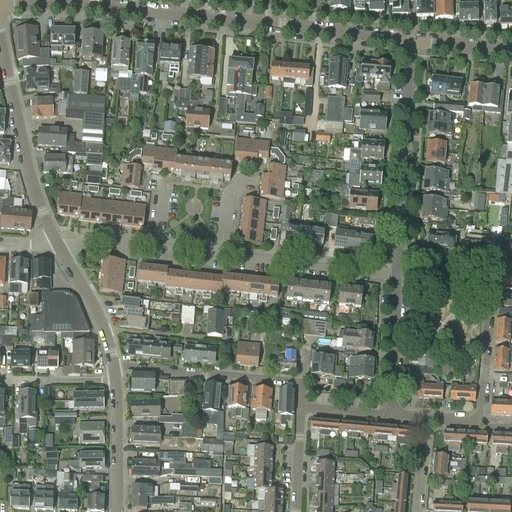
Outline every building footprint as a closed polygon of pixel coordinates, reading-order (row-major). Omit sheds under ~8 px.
[(330,0),(330,8),(339,9),(340,0),(330,0)] [(340,0),(339,9),(349,11),(349,0),(340,0)] [(353,0),(354,11),(364,12),(364,0),(353,0)] [(384,13),(383,0),(364,0),(365,5),(368,5),(368,12),(384,13)] [(399,0),(388,0),(389,7),(392,7),(392,15),(400,15),(399,0)] [(407,0),(399,0),(400,15),(408,15),(407,0)] [(409,0),(410,3),(416,3),(416,18),(433,18),(432,0),(409,0)] [(443,19),(442,0),(433,0),(434,20),(443,19)] [(442,0),(443,19),(453,19),(451,0),(442,0)] [(478,22),(477,0),(464,0),(464,5),(458,5),(459,23),(478,22)] [(495,16),(495,9),(495,4),(483,4),(484,25),(486,25),(487,27),(492,27),(492,25),(496,24),(495,16)] [(511,8),(495,9),(495,16),(500,16),(500,26),(511,25),(511,8)] [(49,66),(49,61),(48,50),(37,51),(36,29),(15,30),(18,61),(22,61),(23,69),(49,67),(49,66)] [(62,53),(62,31),(51,30),(50,47),(57,47),(57,53),(62,53)] [(62,31),(62,53),(67,53),(67,47),(74,47),(74,31),(62,31)] [(90,69),(93,33),(83,32),(81,59),(82,59),(81,64),(87,64),(87,68),(90,69)] [(93,33),(90,69),(92,70),(95,70),(95,83),(106,84),(108,57),(101,57),(102,33),(93,33)] [(119,73),(121,42),(113,41),(111,72),(110,79),(118,79),(118,73),(119,73)] [(118,79),(131,81),(131,76),(132,73),(128,73),(129,42),(121,42),(119,73),(118,73),(118,79)] [(131,81),(130,87),(129,96),(138,97),(138,94),(139,94),(140,76),(143,77),(145,43),(137,43),(136,55),(137,55),(135,76),(131,76),(131,81)] [(140,76),(139,94),(146,95),(147,81),(145,81),(145,77),(151,77),(152,56),(153,56),(154,44),(145,43),(143,77),(140,76)] [(168,73),(170,47),(160,46),(159,64),(163,64),(163,73),(168,73)] [(170,47),(168,73),(173,74),(174,65),(179,65),(180,48),(170,47)] [(199,80),(201,52),(189,51),(187,79),(199,80)] [(201,52),(199,80),(211,80),(213,53),(201,52)] [(339,60),(330,60),(329,79),(323,78),(323,88),(336,89),(339,60)] [(339,60),(336,89),(345,89),(347,61),(339,60)] [(241,76),(243,62),(228,61),(225,98),(236,99),(238,84),(240,84),(241,76)] [(253,63),(243,62),(241,76),(252,77),(253,63)] [(373,79),(375,64),(362,63),(361,67),(357,67),(356,83),(362,84),(362,78),(373,79)] [(389,65),(375,64),(373,79),(380,80),(380,84),(388,84),(389,81),(390,81),(391,67),(389,65)] [(283,79),(284,66),(271,65),(270,78),(283,79)] [(284,66),(283,79),(295,80),(296,67),(284,66)] [(296,67),(295,80),(305,81),(305,87),(312,88),(313,69),(308,69),(308,68),(296,67)] [(58,76),(48,77),(48,72),(35,72),(26,72),(27,92),(36,92),(36,91),(48,91),(48,94),(57,94),(59,94),(58,76)] [(88,74),(74,73),(73,95),(87,96),(88,74)] [(238,84),(236,99),(234,117),(235,117),(243,117),(245,96),(250,96),(255,97),(256,87),(251,87),(252,77),(241,76),(240,84),(238,84)] [(445,97),(447,80),(432,79),(430,95),(439,96),(439,101),(444,102),(445,97)] [(445,97),(453,98),(452,100),(458,101),(459,99),(460,95),(461,87),(461,82),(447,80),(445,97)] [(468,106),(474,107),(473,114),(481,115),(484,88),(470,87),(468,106)] [(501,117),(503,94),(498,94),(499,90),(484,88),(481,115),(501,117)] [(179,94),(178,94),(178,102),(190,103),(191,91),(179,90),(179,94)] [(303,116),(310,117),(312,92),(305,91),(303,116)] [(511,91),(509,91),(508,99),(507,99),(505,124),(509,124),(507,143),(502,143),(501,159),(505,159),(505,162),(497,162),(494,195),(511,196),(511,91)] [(204,105),(211,106),(212,92),(205,92),(204,105)] [(380,93),(371,93),(361,92),(360,103),(379,104),(380,94),(380,93)] [(66,107),(58,107),(58,118),(65,119),(65,121),(82,122),(82,126),(103,127),(106,98),(73,96),(67,95),(66,107)] [(342,125),(344,99),(327,98),(325,124),(342,125)] [(32,108),(58,107),(58,100),(31,100),(32,108)] [(227,100),(225,100),(218,100),(217,115),(226,115),(227,100)] [(208,121),(209,112),(200,111),(201,105),(178,103),(177,109),(187,110),(186,120),(208,121)] [(463,114),(463,111),(464,105),(433,103),(432,112),(462,114),(463,114)] [(58,107),(32,108),(32,119),(42,119),(58,118),(58,107)] [(255,107),(254,117),(254,118),(260,118),(263,118),(263,107),(255,107)] [(359,121),(385,123),(386,115),(360,113),(361,109),(354,108),(353,118),(360,118),(359,121)] [(429,115),(428,125),(452,127),(453,117),(429,115)] [(243,117),(235,117),(235,124),(259,125),(260,118),(254,118),(254,117),(243,117)] [(208,121),(186,120),(186,129),(186,134),(198,136),(199,130),(207,131),(208,121)] [(359,121),(359,129),(353,129),(352,137),(362,137),(363,130),(385,131),(385,123),(359,121)] [(452,127),(428,125),(427,135),(444,136),(444,141),(447,141),(451,141),(451,137),(452,127)] [(82,131),(81,144),(81,145),(86,145),(85,155),(86,155),(86,159),(86,166),(101,167),(102,156),(102,147),(103,131),(103,127),(82,126),(82,131)] [(38,138),(74,140),(74,136),(66,136),(66,131),(39,129),(38,138)] [(316,134),(315,142),(323,143),(329,143),(330,135),(316,134)] [(74,140),(38,138),(37,147),(61,148),(61,153),(75,154),(85,155),(86,145),(81,145),(81,144),(75,144),(76,143),(73,143),(74,140)] [(245,163),(247,141),(236,140),(234,162),(245,163)] [(247,141),(245,163),(256,164),(256,159),(258,142),(247,141)] [(0,154),(9,155),(10,143),(0,142),(0,154)] [(269,143),(258,142),(256,159),(267,160),(269,143)] [(358,142),(357,150),(383,152),(383,143),(362,142),(362,143),(358,142)] [(427,143),(427,153),(444,155),(445,144),(427,143)] [(153,166),(155,149),(144,148),(142,165),(153,166)] [(155,149),(153,166),(152,171),(163,172),(166,150),(155,149)] [(271,149),(270,155),(274,156),(277,161),(277,165),(284,165),(284,159),(277,150),(271,149)] [(125,164),(131,165),(132,161),(137,157),(140,157),(141,151),(135,150),(126,157),(125,164)] [(177,151),(166,150),(163,172),(173,173),(175,159),(176,159),(177,151)] [(383,152),(357,150),(350,150),(349,162),(350,162),(363,163),(363,160),(382,161),(383,152)] [(444,155),(427,153),(426,164),(438,164),(438,168),(441,169),(444,169),(444,155)] [(9,155),(0,154),(0,165),(8,166),(9,155)] [(175,159),(173,173),(173,175),(185,177),(184,181),(190,181),(190,177),(201,179),(203,162),(193,161),(194,155),(186,154),(185,160),(176,159),(175,159)] [(203,162),(201,179),(213,180),(212,184),(218,185),(218,181),(230,182),(231,166),(221,165),(222,158),(214,157),(213,164),(203,162)] [(44,158),(43,166),(72,167),(72,158),(44,158)] [(363,163),(350,162),(350,167),(348,166),(348,175),(381,177),(382,169),(363,167),(363,163)] [(72,167),(43,166),(43,174),(72,175),(72,167)] [(122,177),(139,179),(140,168),(123,166),(122,177)] [(268,166),(267,177),(284,178),(285,167),(268,166)] [(425,171),(424,181),(448,183),(449,173),(450,169),(444,169),(441,169),(441,172),(425,171)] [(6,177),(12,181),(16,175),(10,171),(6,177)] [(312,184),(322,185),(323,172),(313,172),(312,184)] [(87,173),(86,185),(99,186),(100,174),(87,173)] [(381,177),(348,175),(347,187),(348,187),(348,188),(360,189),(360,185),(380,186),(381,177)] [(262,176),(261,187),(283,189),(284,178),(267,177),(262,176)] [(139,179),(122,177),(121,188),(138,190),(139,179)] [(448,183),(424,181),(424,192),(444,193),(444,197),(456,198),(456,194),(448,193),(448,183)] [(283,189),(261,187),(260,198),(282,200),(283,189)] [(0,199),(4,199),(4,208),(2,208),(1,215),(12,216),(13,211),(14,200),(9,200),(10,191),(0,190),(0,199)] [(341,200),(377,203),(378,194),(349,192),(339,192),(338,200),(341,200)] [(68,217),(70,195),(59,193),(57,216),(68,217)] [(81,196),(70,195),(68,217),(78,218),(81,196)] [(485,196),(475,195),(473,211),(483,212),(485,196)] [(78,218),(78,222),(89,223),(91,201),(81,200),(81,196),(78,218)] [(243,200),(242,211),(264,213),(266,202),(243,200)] [(377,203),(341,200),(340,209),(348,209),(348,210),(377,212),(377,203)] [(423,200),(422,210),(447,211),(447,201),(423,200)] [(91,201),(89,223),(100,224),(102,202),(91,201)] [(102,202),(100,224),(110,225),(113,203),(102,202)] [(113,203),(110,225),(121,227),(124,204),(113,203)] [(134,206),(124,204),(121,227),(132,228),(134,206)] [(145,207),(134,206),(132,228),(143,229),(145,207)] [(290,209),(282,208),(281,220),(288,221),(289,214),(294,214),(294,209),(290,209)] [(447,211),(422,210),(422,220),(446,222),(447,211)] [(12,216),(1,215),(0,215),(0,229),(30,232),(31,212),(13,211),(12,216)] [(264,213),(242,211),(241,221),(263,224),(264,213)] [(331,215),(325,215),(323,227),(330,228),(331,215)] [(331,215),(330,228),(336,229),(338,216),(331,215)] [(263,224),(241,221),(240,232),(262,234),(263,224)] [(297,244),(299,228),(287,226),(285,243),(297,244)] [(299,228),(297,244),(309,246),(311,230),(299,228)] [(311,230),(309,246),(322,247),(324,231),(311,230)] [(481,234),(480,234),(467,233),(467,231),(461,230),(460,239),(464,240),(462,251),(479,253),(481,234)] [(262,234),(240,232),(239,243),(261,245),(262,234)] [(346,250),(348,234),(336,232),(334,249),(346,250)] [(481,232),(480,234),(481,234),(479,253),(495,255),(496,241),(488,240),(488,233),(481,232)] [(440,249),(442,235),(428,233),(427,241),(426,242),(425,245),(427,246),(427,247),(440,249)] [(360,235),(348,234),(346,250),(358,252),(360,235)] [(360,235),(358,252),(371,253),(373,237),(360,235)] [(442,235),(440,249),(454,250),(456,236),(442,235)] [(102,270),(124,273),(125,262),(103,259),(102,270)] [(17,295),(19,261),(10,261),(9,284),(13,284),(13,295),(17,295)] [(28,262),(19,261),(17,295),(21,295),(21,294),(27,295),(28,262)] [(31,291),(41,291),(51,291),(50,280),(50,262),(31,262),(32,280),(31,280),(31,291)] [(150,290),(153,265),(149,264),(148,267),(139,266),(137,282),(147,284),(146,290),(150,290)] [(158,265),(153,265),(150,290),(154,291),(155,284),(165,285),(165,286),(167,272),(167,270),(158,268),(158,265)] [(102,270),(100,281),(122,283),(124,273),(102,270)] [(165,286),(165,285),(164,289),(175,290),(174,296),(178,297),(181,271),(176,270),(176,273),(167,272),(165,286)] [(181,271),(178,297),(182,297),(183,291),(192,292),(194,276),(185,275),(186,272),(181,271)] [(203,277),(194,276),(192,292),(203,293),(202,299),(206,300),(209,274),(204,274),(203,277)] [(214,275),(209,274),(206,300),(210,300),(210,294),(221,295),(221,292),(222,279),(213,278),(214,275)] [(222,276),(222,279),(221,292),(231,293),(230,300),(234,300),(237,274),(232,274),(232,277),(222,276)] [(237,274),(234,300),(238,300),(239,294),(249,295),(251,279),(242,278),(242,275),(237,274)] [(509,295),(511,277),(499,276),(498,290),(506,291),(506,295),(509,295)] [(260,280),(251,279),(249,295),(259,296),(258,303),(262,303),(265,278),(260,277),(260,280)] [(269,278),(265,278),(262,303),(266,304),(266,297),(277,298),(279,282),(269,281),(269,278)] [(122,283),(100,281),(99,292),(121,295),(122,283)] [(307,303),(309,285),(288,282),(286,300),(307,303)] [(330,287),(309,285),(307,303),(328,305),(330,287)] [(362,291),(351,290),(341,288),(338,306),(360,309),(362,291)] [(72,334),(78,333),(89,333),(77,303),(76,300),(75,299),(74,299),(73,297),(72,297),(71,296),(70,295),(68,294),(67,294),(65,294),(63,293),(41,294),(41,307),(42,323),(42,331),(42,334),(43,334),(47,334),(60,334),(72,334)] [(29,296),(29,308),(38,309),(38,296),(29,296)] [(113,303),(112,307),(146,311),(138,310),(139,307),(142,307),(143,301),(120,298),(120,303),(113,303)] [(146,311),(112,307),(112,308),(123,309),(123,314),(116,313),(115,317),(149,322),(149,321),(144,321),(146,311)] [(182,308),(181,324),(193,325),(194,309),(182,308)] [(214,337),(216,309),(204,308),(203,313),(208,314),(207,336),(214,337)] [(233,311),(216,309),(214,337),(222,337),(223,318),(233,319),(233,311)] [(511,319),(511,310),(499,309),(499,318),(511,319)] [(285,310),(285,315),(326,320),(327,315),(285,310)] [(149,322),(115,317),(115,318),(126,319),(126,324),(119,323),(118,328),(147,331),(149,322)] [(497,320),(496,331),(511,332),(511,327),(510,328),(510,321),(497,320)] [(326,324),(303,321),(303,336),(324,339),(326,324)] [(16,328),(6,328),(6,337),(12,337),(16,337),(16,328)] [(279,343),(279,342),(280,333),(266,331),(265,341),(279,343)] [(511,332),(496,331),(495,342),(509,343),(509,336),(511,336),(511,332)] [(343,332),(343,341),(372,344),(372,335),(344,332),(343,332)] [(72,334),(60,334),(61,340),(72,340),(72,356),(93,355),(93,343),(85,343),(85,340),(78,340),(78,333),(72,334)] [(43,336),(32,337),(32,344),(32,343),(41,343),(40,353),(37,352),(37,369),(47,369),(47,334),(43,334),(43,336)] [(60,334),(47,334),(47,369),(57,369),(57,353),(56,350),(54,349),(54,347),(62,347),(61,340),(60,334)] [(372,344),(343,341),(342,349),(371,352),(372,344)] [(139,343),(126,342),(125,350),(128,350),(128,356),(140,358),(141,343),(139,343)] [(141,343),(140,358),(156,359),(157,345),(154,344),(144,343),(141,343)] [(248,345),(237,344),(235,366),(246,367),(248,345)] [(171,346),(158,345),(157,345),(156,359),(169,360),(171,346)] [(248,345),(246,367),(257,368),(260,346),(248,345)] [(199,363),(200,349),(184,347),(183,361),(199,363)] [(216,350),(200,349),(199,363),(215,364),(216,350)] [(494,361),(511,362),(511,356),(511,357),(511,358),(508,357),(508,350),(494,349),(494,361)] [(295,373),(296,352),(285,352),(285,361),(277,361),(277,372),(295,373)] [(29,369),(29,354),(11,354),(11,369),(29,369)] [(93,355),(72,356),(72,368),(67,368),(67,376),(79,376),(79,371),(85,370),(85,368),(93,367),(93,355)] [(313,356),(312,366),(335,368),(336,358),(313,356)] [(350,359),(349,369),(372,371),(373,361),(350,359)] [(511,363),(511,362),(494,361),(493,372),(507,373),(507,365),(511,365),(511,363)] [(335,368),(312,366),(311,376),(334,378),(335,368)] [(372,371),(349,369),(348,379),(371,381),(372,371)] [(352,381),(346,380),(347,374),(342,374),(342,380),(342,387),(352,388),(352,381)] [(154,392),(155,375),(131,375),(131,391),(154,392)] [(186,397),(186,382),(168,382),(168,398),(186,397)] [(429,400),(430,386),(424,385),(424,383),(418,383),(418,385),(417,385),(416,399),(429,400)] [(436,386),(430,386),(429,400),(442,400),(443,387),(443,384),(436,383),(436,386)] [(210,420),(213,384),(205,384),(202,412),(203,412),(202,419),(209,420),(210,420)] [(209,420),(209,426),(216,426),(217,426),(218,420),(219,407),(221,385),(213,384),(210,420),(209,420)] [(462,402),(463,388),(457,387),(457,385),(451,384),(451,387),(450,387),(449,401),(462,402)] [(469,388),(463,388),(462,402),(475,402),(476,389),(475,389),(475,386),(469,386),(469,388)] [(235,419),(238,389),(229,388),(227,409),(231,409),(230,418),(235,419)] [(235,419),(235,421),(247,422),(248,410),(244,410),(246,389),(238,389),(235,419)] [(52,390),(43,390),(43,402),(52,402),(52,390)] [(269,412),(271,391),(254,390),(252,411),(255,411),(255,420),(265,421),(266,412),(269,412)] [(285,416),(287,390),(279,390),(278,406),(274,406),(273,416),(281,416),(280,426),(285,426),(286,422),(286,416),(285,416)] [(294,390),(287,390),(285,416),(286,416),(286,422),(293,423),(294,390)] [(27,428),(27,393),(20,393),(20,398),(18,398),(18,403),(18,419),(18,426),(19,426),(18,435),(27,435),(27,428)] [(35,393),(27,393),(27,428),(36,428),(36,420),(36,403),(37,403),(37,398),(35,398),(35,393)] [(103,402),(103,393),(73,393),(73,402),(103,402)] [(159,418),(159,398),(131,398),(131,418),(159,418)] [(501,416),(502,398),(499,398),(499,402),(491,402),(490,416),(501,416)] [(502,398),(501,416),(511,416),(511,403),(505,403),(505,398),(502,398)] [(103,410),(103,402),(73,402),(73,411),(103,410)] [(171,418),(159,418),(159,424),(185,425),(185,416),(171,415),(171,418)] [(324,437),(325,421),(310,420),(309,430),(320,431),(319,436),(324,437)] [(340,423),(325,421),(324,437),(329,437),(329,432),(339,433),(340,423)] [(340,423),(339,433),(348,434),(348,439),(353,439),(354,424),(340,423)] [(103,424),(78,425),(78,444),(103,444),(103,424)] [(369,425),(354,424),(353,439),(358,440),(358,434),(368,435),(369,425)] [(369,425),(368,435),(377,436),(377,441),(382,442),(383,427),(369,425)] [(182,426),(182,439),(196,440),(196,438),(200,438),(201,431),(196,431),(197,427),(182,426)] [(383,427),(382,442),(386,442),(387,437),(397,438),(398,428),(383,427)] [(131,428),(131,437),(160,438),(160,430),(131,428)] [(413,430),(398,428),(397,438),(406,439),(406,444),(411,445),(413,430)] [(39,431),(29,431),(29,445),(39,445),(39,431)] [(453,452),(455,432),(444,431),(443,443),(448,444),(448,452),(453,452)] [(465,433),(455,432),(453,452),(459,452),(460,444),(465,445),(465,433)] [(465,433),(465,445),(470,445),(469,453),(475,453),(476,433),(465,433)] [(476,433),(475,453),(481,454),(481,446),(486,446),(487,434),(476,433)] [(501,455),(502,435),(491,434),(491,446),(496,447),(495,454),(501,455)] [(511,435),(502,435),(501,455),(507,455),(508,447),(511,447),(511,435)] [(160,438),(131,437),(131,445),(159,446),(160,438)] [(284,438),(284,440),(284,445),(292,446),(292,438),(284,438)] [(223,441),(209,440),(208,453),(222,454),(223,441)] [(272,448),(255,447),(248,447),(247,457),(254,458),(272,459),(272,448)] [(58,457),(58,454),(58,448),(45,449),(45,461),(58,461),(58,457)] [(169,454),(168,465),(173,465),(179,465),(179,468),(185,469),(185,461),(186,455),(169,454)] [(433,466),(450,467),(450,463),(448,462),(448,456),(434,455),(433,466)] [(272,459),(254,458),(254,469),(271,469),(272,459)] [(456,468),(465,469),(466,460),(457,459),(456,468)] [(132,461),(131,470),(158,470),(159,462),(132,461)] [(211,462),(185,461),(185,469),(210,470),(211,462)] [(46,462),(46,472),(56,472),(57,462),(46,462)] [(316,463),(315,474),(333,475),(334,464),(316,463)] [(168,471),(168,476),(208,479),(221,479),(221,471),(210,470),(185,469),(179,468),(179,465),(173,465),(168,465),(168,471)] [(450,467),(433,466),(432,477),(446,478),(447,472),(450,472),(450,467)] [(271,469),(254,469),(253,480),(271,480),(271,469)] [(158,470),(131,470),(131,478),(158,478),(168,476),(168,471),(158,471),(158,470)] [(315,474),(315,485),(333,486),(333,475),(315,474)] [(56,475),(56,479),(56,484),(56,488),(63,488),(63,494),(59,494),(58,511),(67,511),(69,475),(56,475)] [(73,475),(69,475),(67,511),(72,511),(76,511),(77,494),(73,494),(73,487),(73,475)] [(391,484),(391,489),(406,491),(408,476),(398,475),(397,485),(391,484)] [(271,480),(253,480),(253,491),(265,491),(270,491),(271,491),(271,480)] [(170,484),(170,491),(179,492),(197,493),(197,497),(205,497),(206,486),(195,485),(179,484),(179,485),(170,484)] [(315,485),(314,496),(332,497),(333,486),(315,485)] [(19,510),(20,487),(11,486),(10,510),(19,510)] [(29,487),(20,487),(19,510),(28,510),(29,487)] [(157,488),(152,488),(146,488),(146,487),(132,487),(132,499),(153,499),(152,498),(156,498),(157,498),(157,488)] [(43,511),(44,488),(34,488),(34,493),(35,493),(34,511),(43,511)] [(47,488),(44,488),(43,511),(52,511),(53,494),(47,493),(47,488)] [(94,511),(96,488),(91,488),(87,488),(86,511),(94,511)] [(103,511),(105,489),(98,488),(96,488),(94,511),(103,511)] [(406,491),(391,489),(390,494),(396,495),(395,504),(405,505),(406,491)] [(265,491),(264,502),(282,502),(282,491),(271,491),(270,491),(265,491)] [(314,496),(314,507),(332,507),(332,497),(314,496)] [(153,499),(132,499),(132,510),(146,510),(146,505),(150,505),(156,505),(156,506),(173,505),(173,498),(157,498),(156,498),(152,498),(153,499)] [(446,511),(448,498),(443,498),(443,503),(432,503),(431,511),(446,511)] [(448,498),(446,511),(461,511),(462,504),(452,504),(453,498),(448,498)] [(477,511),(478,498),(474,498),(473,501),(467,501),(466,511),(477,511)] [(483,499),(478,498),(477,511),(488,511),(489,502),(483,501),(483,499)] [(489,502),(488,511),(498,511),(499,500),(495,499),(494,502),(489,502)] [(499,500),(498,511),(509,511),(510,503),(504,503),(504,500),(499,500)] [(281,511),(282,502),(264,502),(263,511),(281,511)]
